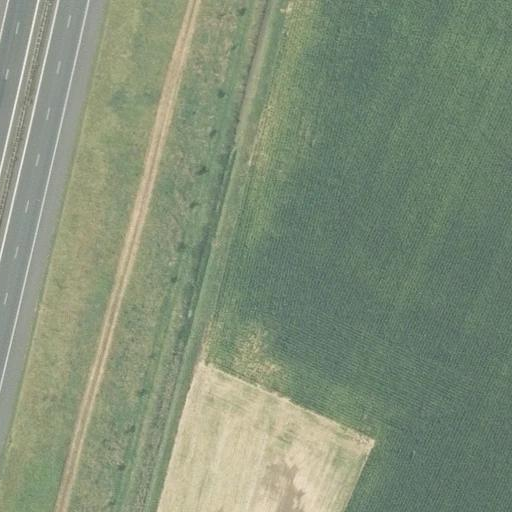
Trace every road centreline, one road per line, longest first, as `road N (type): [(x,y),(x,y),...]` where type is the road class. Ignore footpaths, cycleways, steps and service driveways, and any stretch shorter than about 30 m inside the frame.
road 1 (track): [(193,0),(66,511)]
road 2 (track): [(50,511),(162,0)]
road 3 (motorway): [(0,318),(72,0)]
